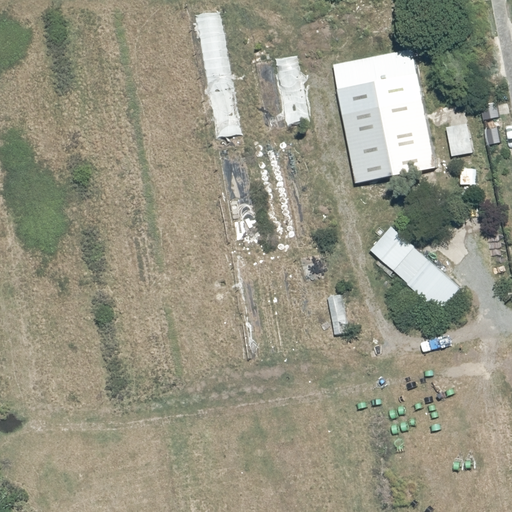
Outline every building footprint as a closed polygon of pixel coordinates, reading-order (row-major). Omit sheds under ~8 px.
[(220,10),(197,14),(218,139),(241,135),(220,10)] [(274,61),(287,129),(312,124),(299,56),(274,61)] [(287,129),(274,61),(251,65),(264,134),(287,129)] [(417,179),(394,64),(318,79),(342,194),(417,179)] [(474,152),(469,121),(447,125),(452,155),(474,152)] [(461,285),(392,225),(370,250),(439,309),(461,285)] [(345,293),(328,296),(333,334),(350,332),(345,293)]
